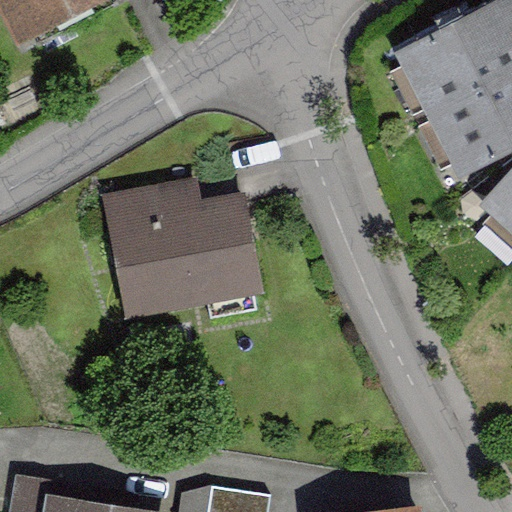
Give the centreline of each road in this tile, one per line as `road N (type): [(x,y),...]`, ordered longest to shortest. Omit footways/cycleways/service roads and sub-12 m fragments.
road 1 (residential): [(285,21),(312,130),(371,299),(492,511)]
road 2 (residential): [(0,195),(285,21)]
